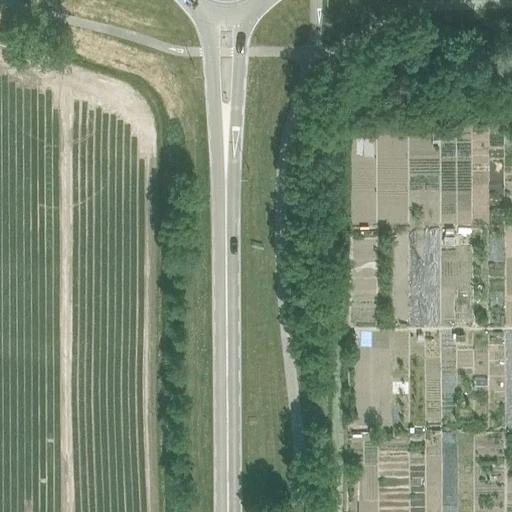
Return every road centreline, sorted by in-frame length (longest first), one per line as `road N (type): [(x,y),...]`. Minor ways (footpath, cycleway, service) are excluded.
road 1 (primary): [(227,511),(226,220)]
road 2 (primary): [(203,13),(218,211),(226,220)]
road 3 (primary): [(226,220),(233,211),(247,13)]
